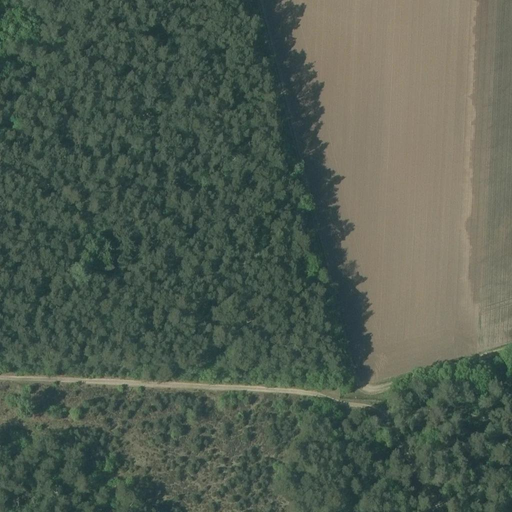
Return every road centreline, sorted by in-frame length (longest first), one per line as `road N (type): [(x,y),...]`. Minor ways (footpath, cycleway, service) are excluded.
road 1 (track): [(511,345),(369,388),(355,379),(258,0)]
road 2 (track): [(0,379),(344,398),(392,421)]
road 3 (track): [(392,421),(511,434)]
